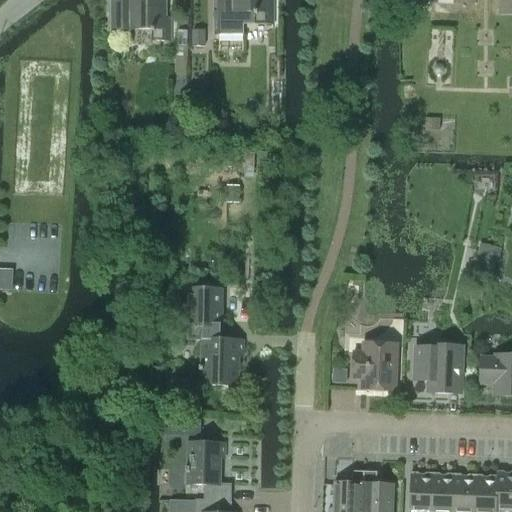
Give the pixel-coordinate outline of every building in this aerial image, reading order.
[(111,0),(112,30),(152,30),(152,42),(170,42),(170,18),(165,18),(165,0),(111,0)] [(268,0),(214,0),(214,13),(255,13),(255,25),(273,25),(273,1),(268,1),(268,0)] [(205,100),(199,118),(214,123),(214,122),(220,105),(205,100)] [(425,131),(439,132),(440,119),(426,119),(425,131)] [(479,254),(476,253),(473,265),(476,266),(474,275),(483,277),(481,284),(490,286),(490,285),(493,286),(495,274),(493,273),(495,261),(498,262),(501,250),(498,249),(481,245),(479,254)] [(190,327),(190,340),(201,340),(201,365),(199,365),(199,368),(201,368),(201,386),(238,387),(238,368),(237,368),(237,356),(243,356),(243,341),(218,341),(219,328),(219,293),(190,293),(190,327)] [(395,393),(397,345),(363,343),(363,353),(353,353),(352,379),(362,380),(361,391),(395,393)] [(461,395),(463,347),(429,346),(429,348),(415,348),(414,382),(428,382),(427,394),(461,395)] [(511,397),(511,356),(495,356),(495,359),(481,358),(480,384),(494,385),(493,396),(511,397)] [(166,431),(179,432),(180,419),(166,418),(166,431)] [(186,468),(186,472),(187,472),(187,485),(205,485),(205,501),(230,502),(231,485),(219,484),(220,469),(218,469),(218,459),(224,459),(224,444),(188,443),(187,468),(186,468)] [(332,511),(362,511),(364,472),(352,471),(351,483),(334,483),(332,511)] [(364,472),(362,511),(392,511),(394,485),(377,484),(377,472),(364,472)] [(498,477),(496,511),(511,511),(511,472),(497,472),(497,476),(498,477)] [(411,473),(410,511),(409,511),(430,511),(432,474),(411,473)] [(432,474),(430,511),(452,511),(454,475),(432,474)] [(454,475),(452,511),(474,511),(475,476),(454,475)] [(475,476),(474,511),(496,511),(498,477),(497,476),(475,476)] [(187,501),(187,511),(230,511),(230,502),(205,501),(187,501)]
